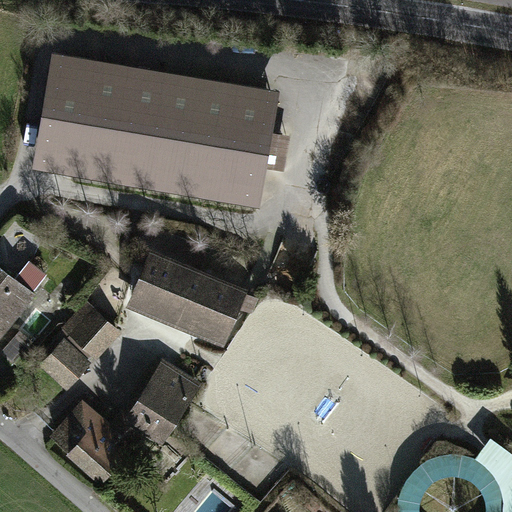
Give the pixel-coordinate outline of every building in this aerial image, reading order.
[(273,98),(56,61),(40,150),(258,187),(273,98)] [(241,289),(154,253),(135,297),(223,333),(241,289)] [(0,330),(32,291),(0,266),(0,330)] [(85,302),(65,324),(97,352),(117,330),(85,302)] [(12,360),(30,340),(20,331),(2,351),(12,360)] [(87,361),(64,341),(43,363),(66,383),(87,361)] [(110,428),(83,404),(56,435),(100,474),(150,421),(163,430),(194,382),(164,363),(134,410),(129,407),(110,428)] [(511,511),(511,453),(490,438),(476,459),(484,464),(496,476),(503,492),(505,509),(504,511),(511,511)] [(476,459),(461,454),(446,454),(431,458),(418,467),(408,479),(402,493),(401,509),(401,511),(504,511),(505,509),(503,492),(496,476),(484,464),(476,459)]
